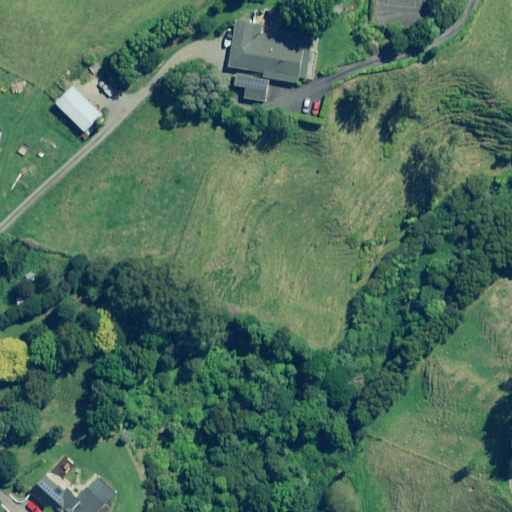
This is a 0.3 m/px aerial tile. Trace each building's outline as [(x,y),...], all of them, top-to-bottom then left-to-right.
[(265,71),(264,76),(299,82),(300,76),(307,77),(313,41),(260,32),(262,23),(237,19),(229,65),(265,71)] [(270,80),(238,73),(235,84),(247,86),(245,96),(265,101),(270,80)] [(101,115),(73,86),(56,102),(85,131),(101,115)] [(52,469),(59,476),(74,460),(78,464),(82,458),(72,449),(66,455),(60,449),(41,468),(47,474),(52,469)] [(96,511),(115,491),(98,476),(79,497),(68,487),(64,492),(46,475),(30,493),(47,508),(43,511),(96,511)]
